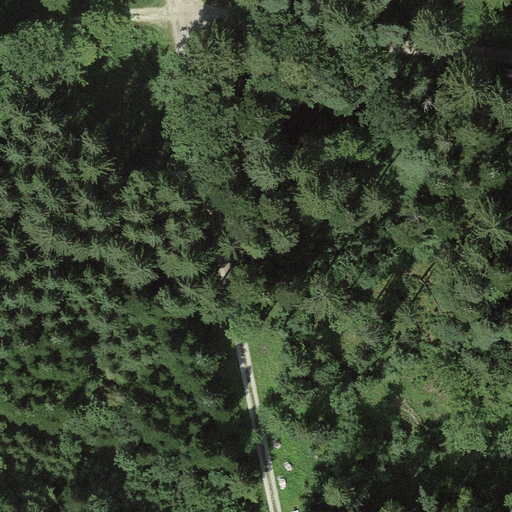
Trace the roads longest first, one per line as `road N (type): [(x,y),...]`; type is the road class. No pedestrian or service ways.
road 1 (track): [(283,511),(179,0)]
road 2 (track): [(511,58),(183,15),(115,14),(0,52)]
